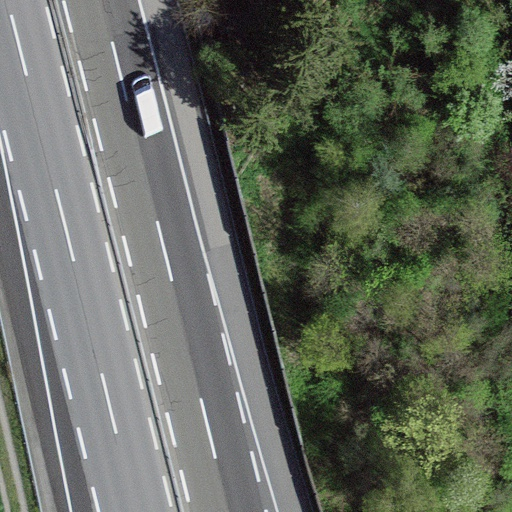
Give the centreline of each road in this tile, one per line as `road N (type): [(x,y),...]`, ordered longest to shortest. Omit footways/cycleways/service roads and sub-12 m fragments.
road 1 (motorway): [(6,0),(135,511)]
road 2 (motorway): [(229,511),(101,0)]
